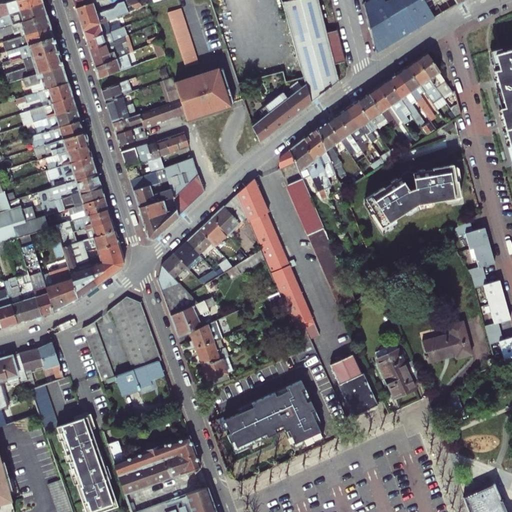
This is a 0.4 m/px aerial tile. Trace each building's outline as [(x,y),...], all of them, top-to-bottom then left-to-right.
[(11,10),(13,14),(45,4),(43,0),(26,0),(21,2),(21,1),(12,4),(0,5),(0,10),(1,13),(11,10)] [(73,0),(76,8),(93,2),(92,0),(73,0)] [(97,12),(93,2),(76,8),(83,30),(109,19),(153,1),(152,0),(124,0),(118,2),(114,7),(97,12)] [(334,64),(325,26),(318,0),(289,0),(282,2),(303,76),(305,83),(288,97),(283,91),(264,106),(270,113),(253,126),(260,141),(339,81),(334,64)] [(362,0),(376,53),(457,4),(455,0),(362,0)] [(0,28),(48,14),(45,4),(13,14),(2,18),(0,18),(0,28)] [(181,8),(167,12),(184,67),(198,63),(181,8)] [(48,14),(0,28),(0,38),(17,33),(19,34),(24,32),(26,36),(53,28),(48,14)] [(83,30),(86,39),(102,32),(103,33),(119,27),(137,21),(135,16),(111,24),(109,19),(83,30)] [(345,61),(336,23),(325,26),(334,64),(345,61)] [(105,43),(106,45),(118,39),(123,38),(119,27),(103,33),(102,32),(86,39),(89,49),(105,43)] [(53,28),(26,36),(9,42),(12,52),(56,38),(53,28)] [(56,38),(12,52),(10,52),(13,61),(5,63),(6,66),(26,60),(60,49),(56,38)] [(126,53),(128,53),(126,47),(121,49),(118,39),(106,45),(105,43),(89,49),(95,66),(116,58),(126,53)] [(157,58),(165,55),(160,40),(152,43),(157,58)] [(511,48),(496,53),(500,69),(495,70),(505,106),(500,107),(511,152),(511,48)] [(13,83),(25,79),(65,66),(60,49),(26,60),(29,69),(10,75),(13,83)] [(118,63),(129,60),(126,53),(116,58),(118,63)] [(426,53),(417,59),(434,84),(444,97),(445,99),(453,93),(443,78),(426,53)] [(95,66),(98,78),(131,67),(130,64),(133,63),(131,59),(129,60),(118,63),(116,58),(95,66)] [(417,59),(407,66),(424,91),(436,108),(441,105),(438,101),(439,100),(429,87),(434,84),(417,59)] [(65,66),(25,79),(28,87),(42,82),(41,80),(44,79),(46,86),(29,91),(26,92),(27,96),(71,82),(65,66)] [(424,91),(407,66),(398,73),(415,98),(430,119),(434,116),(420,95),(424,91)] [(235,103),(223,67),(174,83),(176,89),(180,99),(186,119),(207,112),(206,109),(216,106),(216,109),(235,103)] [(398,73),(388,79),(411,112),(428,136),(438,130),(430,119),(425,123),(410,101),(415,98),(398,73)] [(165,79),(169,91),(176,89),(174,83),(172,77),(165,79)] [(42,82),(28,87),(29,91),(46,86),(44,79),(41,80),(42,82)] [(105,100),(122,94),(132,91),(128,79),(102,88),(105,100)] [(388,79),(378,87),(396,112),(404,124),(409,120),(407,116),(411,112),(388,79)] [(45,106),(75,97),(71,82),(27,96),(29,103),(43,98),(45,106)] [(444,97),(434,84),(429,87),(439,100),(444,97)] [(378,87),(368,94),(386,120),(393,131),(398,127),(390,116),(396,112),(378,87)] [(176,89),(169,91),(173,102),(180,99),(176,89)] [(122,94),(105,100),(109,111),(125,106),(122,94)] [(368,94),(357,101),(376,130),(379,128),(377,126),(386,120),(368,94)] [(32,110),(36,122),(79,108),(75,97),(45,106),(32,110)] [(169,103),(173,117),(181,114),(182,120),(186,119),(180,99),(173,102),(169,103)] [(357,101),(347,108),(364,132),(371,143),(377,139),(372,133),(376,130),(357,101)] [(109,111),(113,122),(140,113),(142,112),(140,107),(134,109),(132,103),(130,104),(125,106),(109,111)] [(169,103),(159,107),(163,120),(173,117),(169,103)] [(461,114),(458,104),(451,108),(458,117),(461,114)] [(159,107),(149,110),(153,124),(163,120),(159,107)] [(40,134),(83,120),(79,108),(36,122),(40,134)] [(364,132),(347,108),(337,115),(362,150),(375,169),(385,163),(381,157),(374,148),(371,150),(360,135),(364,132)] [(142,112),(140,113),(143,124),(144,127),(153,124),(149,110),(142,112)] [(113,122),(116,133),(136,127),(135,122),(138,122),(140,126),(143,124),(140,113),(113,122)] [(337,115),(327,121),(340,140),(352,157),(362,150),(337,115)] [(37,148),(46,145),(87,133),(83,120),(40,134),(33,136),(37,148)] [(340,140),(327,121),(317,129),(333,167),(340,161),(337,156),(338,155),(331,146),(340,140)] [(452,122),(445,127),(448,131),(455,126),(452,122)] [(136,127),(116,133),(120,145),(147,137),(145,131),(141,132),(139,126),(136,127)] [(317,129),(303,139),(325,190),(332,187),(328,179),(336,175),(333,167),(317,129)] [(178,150),(189,146),(184,132),(174,136),(178,150)] [(47,156),(88,143),(87,133),(46,145),(47,156)] [(178,150),(174,136),(164,139),(168,153),(178,150)] [(168,153),(164,139),(155,143),(159,156),(160,156),(168,153)] [(325,190),(303,139),(289,150),(294,161),(302,179),(303,182),(311,176),(318,193),(319,193),(322,200),(328,198),(325,190)] [(47,156),(50,168),(91,155),(88,143),(47,156)] [(135,147),(140,162),(147,160),(159,156),(155,143),(147,145),(146,144),(135,147)] [(122,151),(126,167),(140,162),(135,147),(122,151)] [(385,163),(398,155),(393,149),(381,157),(385,163)] [(280,168),(294,161),(289,150),(281,156),(278,164),(280,168)] [(91,155),(50,168),(56,185),(97,173),(91,155)] [(147,160),(151,172),(155,170),(164,167),(160,156),(159,156),(147,160)] [(172,196),(178,216),(205,191),(192,157),(164,167),(167,177),(171,191),(172,196)] [(382,227),(396,219),(405,213),(419,205),(432,202),(444,200),(460,197),(461,197),(458,181),(456,181),(454,167),(454,165),(432,169),(433,170),(423,172),(417,173),(413,173),(411,172),(409,172),(407,172),(406,172),(404,173),(403,175),(402,176),(401,178),(397,181),(392,184),(384,188),(384,187),(365,199),(367,201),(375,214),(373,215),(381,228),(382,227)] [(155,170),(158,180),(167,177),(164,167),(155,170)] [(130,178),(133,190),(150,185),(159,183),(158,180),(155,170),(151,172),(130,178)] [(343,191),(366,176),(361,170),(340,184),(343,191)] [(56,185),(51,187),(55,198),(60,197),(101,185),(97,173),(56,185)] [(269,213),(254,179),(237,194),(244,212),(259,247),(260,250),(264,258),(279,292),(282,300),(286,310),(293,327),(296,333),(305,328),(312,324),(266,214),(269,213)] [(355,301),(303,182),(302,179),(287,185),(341,309),(355,301)] [(63,209),(69,207),(105,196),(101,185),(60,197),(63,209)] [(153,196),(150,185),(133,190),(138,207),(172,196),(171,191),(153,196)] [(51,189),(34,194),(36,200),(53,194),(51,189)] [(8,193),(0,194),(0,243),(8,240),(20,237),(52,227),(48,215),(38,218),(28,221),(24,210),(22,205),(12,208),(10,201),(8,193)] [(237,194),(212,217),(228,234),(240,222),(237,219),(244,212),(237,194)] [(29,195),(10,201),(12,208),(22,205),(24,210),(32,207),(29,195)] [(82,216),(108,208),(105,196),(69,207),(73,219),(82,216)] [(172,196),(138,207),(148,237),(153,239),(178,216),(172,196)] [(375,214),(367,201),(365,202),(364,205),(370,214),(373,215),(375,214)] [(419,205),(405,213),(406,216),(408,216),(420,209),(431,207),(432,205),(432,202),(419,205)] [(32,207),(24,210),(28,221),(38,218),(34,207),(32,207)] [(112,218),(108,208),(82,216),(83,221),(74,224),(76,230),(112,218)] [(212,217),(199,229),(211,243),(215,247),(228,234),(212,217)] [(115,229),(112,218),(76,230),(74,230),(76,237),(87,233),(89,237),(115,229)] [(476,229),(473,218),(457,227),(461,234),(468,232),(472,247),(476,247),(492,242),(488,226),(476,229)] [(396,219),(382,227),(384,230),(386,231),(396,224),(397,221),(396,219)] [(79,298),(97,285),(85,250),(85,248),(84,246),(82,240),(73,243),(78,259),(79,268),(77,269),(62,222),(55,224),(70,268),(79,298)] [(119,242),(115,229),(89,237),(82,240),(84,246),(91,244),(92,248),(97,247),(98,249),(119,242)] [(199,229),(187,241),(199,254),(211,243),(199,229)] [(8,240),(10,247),(22,243),(20,237),(8,240)] [(185,268),(199,254),(187,241),(172,255),(185,268)] [(125,260),(119,242),(98,249),(97,247),(92,248),(88,250),(85,250),(97,285),(124,266),(125,260)] [(497,261),(492,242),(476,247),(481,265),(471,268),(474,273),(475,277),(488,273),(485,265),(497,261)] [(232,278),(264,258),(260,250),(258,251),(234,267),(227,271),(232,278)] [(185,268),(172,255),(161,265),(174,278),(185,268)] [(219,276),(227,271),(234,267),(227,259),(220,263),(222,268),(216,271),(219,276)] [(171,314),(197,305),(195,300),(174,278),(161,265),(158,280),(171,314)] [(79,298),(70,268),(52,274),(50,270),(43,273),(44,276),(55,311),(79,298)] [(208,283),(219,276),(216,271),(202,280),(206,284),(208,283)] [(491,303),(507,298),(502,279),(490,282),(488,273),(475,277),(477,286),(486,284),(491,303)] [(23,276),(17,278),(30,319),(42,315),(32,280),(25,282),(23,276)] [(44,276),(32,280),(42,315),(55,311),(44,276)] [(17,278),(4,282),(9,295),(18,323),(30,319),(17,278)] [(213,299),(208,283),(206,284),(200,288),(203,297),(195,300),(197,305),(213,299)] [(279,292),(268,297),(272,305),(282,300),(279,292)] [(0,320),(2,328),(18,323),(9,295),(0,297),(0,320)] [(124,298),(129,312),(143,307),(141,301),(127,295),(124,298)] [(137,334),(134,326),(132,320),(129,312),(124,298),(111,308),(134,369),(148,363),(145,355),(142,348),(140,341),(137,334)] [(488,324),(490,333),(503,329),(501,321),(511,317),(511,314),(507,298),(491,303),(497,321),(488,324)] [(178,336),(190,332),(202,328),(197,317),(210,312),(208,308),(216,305),(213,299),(197,305),(171,314),(178,336)] [(143,307),(129,312),(132,320),(146,314),(143,307)] [(286,310),(278,313),(286,330),(293,327),(286,310)] [(146,314),(132,320),(134,326),(148,321),(146,314)] [(116,376),(95,320),(84,327),(103,380),(116,376)] [(148,321),(134,326),(137,334),(151,329),(148,321)] [(474,354),(466,321),(450,325),(452,334),(424,341),(427,352),(426,353),(427,357),(428,357),(430,362),(457,355),(458,358),(474,354)] [(190,332),(196,348),(214,341),(221,338),(215,322),(202,328),(190,332)] [(317,335),(312,324),(305,328),(310,338),(317,335)] [(293,327),(286,330),(289,337),(297,334),(296,333),(293,327)] [(299,361),(317,353),(310,338),(305,328),(296,333),(297,334),(302,347),(294,350),(299,361)] [(151,329),(137,334),(140,341),(154,336),(151,329)] [(502,340),(507,360),(511,358),(511,336),(505,338),(503,329),(490,333),(493,342),(502,340)] [(140,341),(142,348),(156,343),(154,336),(140,341)] [(53,341),(40,347),(45,364),(46,366),(54,364),(58,378),(65,376),(53,341)] [(196,348),(203,365),(220,358),(214,341),(196,348)] [(156,343),(142,348),(145,355),(159,350),(156,343)] [(22,351),(21,351),(29,379),(31,387),(40,384),(39,381),(36,382),(32,368),(45,364),(40,347),(22,351)] [(145,355),(148,363),(158,360),(162,359),(159,350),(145,355)] [(425,382),(415,360),(407,363),(401,350),(380,359),(396,395),(425,382)] [(29,379),(21,351),(0,357),(0,405),(1,408),(9,405),(3,384),(2,385),(1,381),(8,378),(9,382),(20,379),(21,382),(29,379)] [(356,352),(332,362),(356,414),(379,403),(356,352)] [(220,358),(203,365),(210,386),(231,378),(228,371),(234,369),(228,355),(220,358)] [(134,369),(117,375),(123,393),(140,387),(140,386),(151,382),(149,378),(163,373),(158,360),(148,363),(134,369)] [(280,433),(291,427),(298,441),(305,438),(308,444),(326,436),(320,421),(323,419),(304,378),(240,407),(242,411),(227,418),(234,432),(230,433),(234,441),(237,439),(240,445),(263,434),(265,438),(279,431),(280,433)] [(433,406),(439,422),(467,412),(459,391),(448,402),(433,406)] [(0,425),(39,412),(34,396),(9,405),(1,408),(0,408),(0,425)] [(119,426),(133,420),(131,414),(116,419),(119,426)] [(88,415),(57,425),(60,432),(61,432),(64,438),(62,439),(67,454),(69,453),(71,459),(69,460),(72,467),(74,467),(79,481),(77,482),(86,507),(88,506),(89,511),(96,511),(120,504),(88,415)] [(120,439),(109,442),(127,492),(201,465),(190,435),(126,457),(120,439)] [(0,458),(0,511),(14,511),(8,490),(5,476),(0,460),(0,458)] [(127,492),(134,511),(171,498),(173,498),(181,495),(208,485),(201,465),(127,492)] [(74,511),(62,477),(48,482),(58,511),(74,511)] [(509,511),(496,482),(466,495),(471,511),(509,511)] [(217,511),(208,485),(181,495),(180,495),(184,505),(179,506),(181,511),(217,511)]
